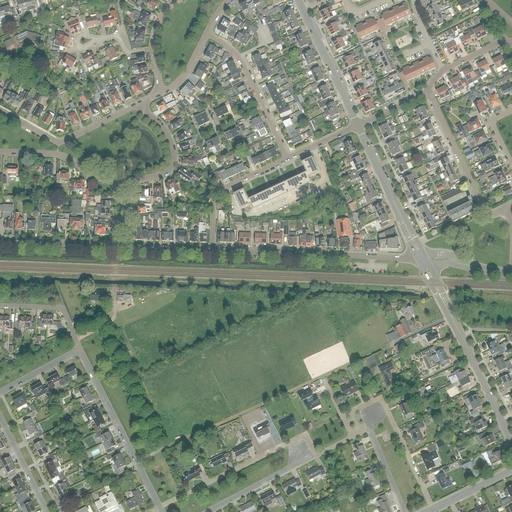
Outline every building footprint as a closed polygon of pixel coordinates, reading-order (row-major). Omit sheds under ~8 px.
[(27,8),(25,1),(21,2),(20,0),(17,1),(19,8),(16,9),(18,16),(22,15),(21,10),(27,8)] [(26,0),(25,1),(27,8),(28,11),(38,8),(36,1),(33,2),(32,0),(26,0)] [(155,0),(144,0),(143,2),(148,5),(150,7),(152,7),(155,9),(156,9),(157,8),(157,7),(159,4),(155,1),(156,0),(155,0)] [(245,2),(249,9),(254,6),(250,0),(245,2)] [(462,0),(460,2),(461,4),(459,5),(462,12),(474,6),(473,4),(474,3),(472,0),(462,0)] [(249,9),(245,2),(245,3),(240,5),(239,4),(243,12),(249,9)] [(403,6),(401,7),(406,17),(411,15),(405,3),(402,4),(403,6)] [(436,3),(429,6),(427,7),(430,12),(441,7),(440,5),(437,6),(436,3)] [(332,10),(330,4),(324,7),(325,10),(320,12),(322,17),(331,12),(330,11),(332,10)] [(2,9),(5,20),(16,17),(14,9),(11,10),(9,6),(6,7),(6,8),(2,9)] [(401,20),(406,17),(401,7),(399,8),(398,6),(395,8),(401,20)] [(441,7),(430,12),(432,17),(441,13),(439,10),(442,9),(441,7)] [(393,11),(391,12),(396,22),(401,20),(395,8),(392,9),(393,11)] [(286,9),(281,12),(282,14),(283,13),(286,19),(294,15),(291,10),(287,11),(286,9)] [(126,10),(124,12),(130,16),(129,17),(133,18),(134,15),(131,13),(126,10)] [(111,17),(108,18),(110,26),(115,25),(114,18),(117,18),(116,11),(110,12),(111,17)] [(391,24),(396,22),(391,12),(389,13),(388,11),(385,12),(391,24)] [(91,18),(93,27),(98,26),(97,19),(100,19),(99,15),(98,13),(98,12),(95,13),(96,15),(90,16),(91,18)] [(140,13),(135,12),(134,15),(149,21),(150,19),(151,18),(151,17),(151,16),(151,15),(143,12),(141,15),(139,15),(140,13)] [(331,12),(322,17),(324,21),(329,19),(331,21),(338,18),(336,15),(333,17),(331,12)] [(382,19),(383,20),(384,22),(385,23),(385,25),(386,27),(387,28),(387,29),(389,28),(388,26),(391,24),(385,12),(382,14),(383,15),(381,16),(382,19)] [(441,13),(432,17),(434,22),(446,16),(445,14),(442,16),(441,13)] [(101,14),(99,15),(100,19),(100,21),(103,21),(105,27),(110,26),(108,18),(103,19),(102,14),(101,14)] [(76,18),(74,18),(72,18),(71,18),(73,22),(76,30),(81,28),(78,22),(81,21),(79,15),(76,16),(76,18)] [(93,27),(91,18),(86,20),(85,15),(82,16),(83,22),(86,22),(87,28),(93,27)] [(149,21),(134,15),(133,18),(137,20),(138,19),(140,20),(138,23),(147,27),(147,26),(148,26),(148,24),(149,21)] [(286,19),(289,25),(297,21),(294,15),(286,19)] [(446,16),(434,22),(437,27),(445,23),(444,20),(447,18),(446,16)] [(70,32),(76,30),(73,22),(71,18),(70,19),(68,21),(66,22),(66,20),(63,21),(65,27),(68,26),(70,32)] [(338,18),(331,21),(332,24),(326,27),(329,31),(338,27),(336,23),(339,22),(338,18)] [(221,25),(228,29),(231,23),(224,19),(225,20),(222,25),(221,25)] [(378,33),(380,32),(379,30),(378,28),(378,27),(377,25),(376,23),(376,22),(374,20),(372,21),(371,19),(369,20),(374,32),(377,31),(378,33)] [(369,34),(374,32),(369,20),(366,21),(366,23),(365,24),(369,34)] [(289,25),(286,26),(285,27),(286,28),(287,28),(290,27),(291,31),(287,33),(288,35),(297,31),(296,29),(299,27),(297,21),(289,25)] [(362,23),(359,25),(364,37),(369,34),(365,24),(363,25),(362,23)] [(482,26),(477,28),(482,38),(486,35),(484,30),(486,28),(483,23),(481,24),(482,26)] [(231,31),(228,29),(221,25),(219,31),(218,30),(225,34),(226,31),(229,33),(231,31)] [(252,25),(251,26),(248,30),(255,34),(257,31),(258,30),(258,28),(252,25)] [(361,38),(364,37),(359,25),(356,26),(357,28),(355,29),(360,41),(362,40),(361,38)] [(338,27),(329,31),(331,36),(337,33),(338,36),(345,33),(343,29),(340,31),(338,27)] [(482,38),(477,28),(473,31),(472,28),(469,30),(472,36),(475,34),(477,40),(482,38)] [(240,43),(246,33),(247,32),(244,30),(241,34),(239,33),(235,40),(240,43)] [(466,36),(464,37),(468,46),(473,44),(469,37),(472,36),(469,30),(464,32),(466,36)] [(22,33),(16,36),(19,42),(20,42),(23,40),(26,41),(26,42),(33,44),(34,42),(40,43),(42,36),(27,32),(22,34),(22,33)] [(57,32),(56,35),(55,40),(68,44),(69,38),(65,37),(65,34),(57,32)] [(246,33),(240,43),(246,46),(251,38),(249,37),(250,36),(246,33)] [(297,43),(305,39),(302,33),(299,35),(297,33),(289,37),(290,40),(295,37),(297,43)] [(345,33),(338,36),(339,39),(332,42),(334,47),(343,42),(342,38),(347,36),(345,33)] [(458,37),(456,38),(459,44),(461,43),(464,48),(468,46),(464,37),(462,33),(459,35),(458,37)] [(450,44),(454,53),(459,51),(456,45),(459,44),(456,38),(454,39),(453,40),(452,38),(448,40),(450,44)] [(11,39),(6,42),(4,43),(4,44),(6,48),(14,44),(11,39)] [(305,39),(297,43),(300,49),(299,50),(300,52),(307,49),(306,46),(308,45),(305,39)] [(68,44),(55,40),(52,48),(59,50),(60,47),(66,49),(68,44)] [(372,51),(384,45),(382,40),(373,44),(374,47),(371,49),(372,51)] [(450,55),(454,53),(450,44),(448,40),(443,42),(443,41),(440,43),(444,51),(447,50),(450,55)] [(343,42),(334,47),(336,51),(342,48),(343,51),(350,48),(349,45),(345,47),(343,42)] [(207,51),(214,55),(215,53),(218,54),(220,50),(210,45),(210,46),(208,51),(207,51)] [(386,50),(384,45),(372,51),(373,53),(376,51),(378,54),(386,50)] [(105,52),(107,57),(115,53),(113,48),(107,51),(105,48),(99,51),(101,54),(105,52)] [(307,49),(300,52),(301,55),(303,54),(305,60),(313,57),(311,51),(309,52),(307,49)] [(377,61),(388,55),(386,50),(378,54),(379,57),(376,59),(377,61)] [(214,55),(207,51),(208,51),(205,56),(204,57),(211,60),(214,55)] [(353,60),(352,58),(356,56),(353,51),(344,56),(345,59),(342,60),(344,64),(353,60)] [(93,67),(97,64),(99,67),(102,66),(97,56),(94,57),(92,53),(87,55),(93,67)] [(118,58),(115,53),(107,57),(110,62),(106,64),(107,66),(113,63),(112,61),(118,58)] [(255,63),(264,58),(267,57),(265,54),(260,56),(259,54),(252,57),(253,57),(255,62),(255,63)] [(62,63),(67,66),(72,58),(67,55),(64,61),(61,59),(58,65),(60,67),(62,63)] [(88,69),(93,67),(87,55),(82,57),(85,63),(82,65),(85,71),(88,69)] [(130,67),(135,66),(134,64),(142,62),(146,61),(144,55),(137,57),(137,60),(127,62),(130,67)] [(391,60),(388,55),(377,61),(378,63),(381,61),(382,64),(391,60)] [(501,56),(496,58),(501,67),(505,65),(501,56)] [(313,57),(305,60),(308,66),(307,67),(308,70),(315,66),(314,63),(316,62),(313,57)] [(428,57),(425,58),(431,70),(434,69),(435,71),(437,70),(431,58),(429,59),(428,57)] [(76,60),(72,58),(67,66),(66,68),(71,70),(70,72),(75,75),(78,69),(73,66),(76,60)] [(264,58),(255,63),(258,68),(257,68),(268,64),(269,63),(268,60),(266,61),(264,58)] [(426,73),(431,70),(425,58),(422,60),(423,62),(421,63),(426,73)] [(498,73),(502,70),(501,67),(496,58),(492,60),(494,66),(492,67),(495,73),(497,71),(498,73)] [(227,68),(228,70),(236,67),(235,67),(233,61),(230,63),(228,59),(226,60),(224,62),(221,64),(222,66),(224,70),(227,68)] [(359,66),(357,64),(359,63),(358,62),(355,61),(354,62),(353,60),(344,64),(346,69),(347,68),(352,66),(353,69),(359,66)] [(382,70),(393,65),(391,60),(382,64),(384,67),(381,68),(382,70)] [(485,61),(481,63),(485,72),(487,75),(491,73),(492,74),(495,73),(492,67),(489,68),(485,61)] [(418,62),(415,63),(421,75),(426,73),(421,63),(419,63),(418,62)] [(198,69),(208,74),(208,73),(206,71),(207,68),(208,68),(209,65),(205,63),(203,66),(200,64),(200,65),(201,65),(198,69)] [(416,77),(421,75),(415,63),(412,64),(413,66),(411,67),(416,77)] [(479,71),(477,72),(479,77),(482,76),(481,74),(485,72),(481,63),(476,65),(479,71)] [(268,64),(257,68),(258,69),(258,68),(260,74),(267,71),(270,69),(268,64)] [(349,74),(351,79),(360,75),(358,70),(363,68),(362,65),(359,66),(353,69),(354,72),(349,74)] [(395,70),(393,65),(382,70),(383,72),(385,71),(387,74),(395,70)] [(310,79),(314,77),(321,74),(319,68),(317,69),(315,66),(308,70),(309,72),(311,72),(312,75),(308,76),(310,79)] [(408,66),(405,68),(411,80),(416,77),(411,67),(409,68),(408,66)] [(230,73),(231,76),(238,72),(238,73),(235,67),(236,67),(228,70),(226,71),(227,74),(230,73)] [(408,81),(411,80),(405,68),(403,69),(403,71),(401,72),(402,72),(403,74),(403,76),(404,78),(405,80),(406,82),(407,84),(407,85),(409,84),(408,81)] [(471,68),(467,70),(471,79),(476,77),(477,79),(479,77),(477,72),(474,73),(471,68)] [(208,74),(198,69),(198,70),(197,70),(198,70),(195,76),(194,75),(194,76),(201,79),(204,74),(207,75),(208,74)] [(267,71),(260,74),(261,74),(263,79),(262,80),(270,77),(273,75),(270,69),(267,71)] [(466,80),(463,81),(466,87),(469,86),(468,84),(473,82),(471,79),(467,70),(462,72),(466,80)] [(233,79),(234,81),(234,82),(238,79),(241,78),(240,78),(238,73),(238,72),(231,76),(228,77),(229,81),(233,79)] [(312,89),(322,84),(320,81),(324,79),(321,74),(314,77),(316,83),(310,86),(312,89)] [(146,75),(142,77),(141,75),(136,76),(138,81),(139,80),(143,87),(146,85),(147,88),(151,86),(146,75)] [(360,75),(351,79),(353,83),(359,81),(360,84),(366,81),(364,75),(361,77),(360,75)] [(510,75),(504,78),(499,80),(500,84),(511,78),(510,75)] [(466,87),(463,81),(461,82),(458,77),(454,79),(460,91),(464,89),(464,88),(466,87)] [(131,87),(135,95),(135,94),(136,95),(138,95),(138,93),(141,91),(135,79),(131,81),(133,86),(131,87)] [(369,79),(366,81),(360,84),(361,86),(354,90),(356,94),(366,90),(365,88),(372,84),(369,79)] [(453,89),(450,90),(453,96),(456,95),(455,93),(460,91),(454,79),(449,81),(453,89)] [(116,86),(114,80),(111,81),(113,86),(110,88),(117,104),(118,104),(119,104),(120,104),(120,103),(121,102),(116,90),(116,91),(114,87),(116,86)] [(400,93),(405,91),(401,83),(399,84),(397,81),(395,82),(400,93)] [(6,89),(9,90),(3,99),(10,104),(15,95),(10,92),(11,89),(10,89),(13,84),(10,82),(6,89)] [(392,87),(396,96),(400,93),(395,82),(393,83),(394,86),(392,87)] [(184,88),(190,93),(193,96),(195,93),(193,91),(195,89),(189,83),(189,84),(185,88),(185,87),(184,88)] [(273,84),(269,86),(266,87),(267,87),(269,92),(269,93),(276,90),(278,88),(277,85),(274,86),(273,84)] [(318,96),(328,91),(326,85),(323,87),(322,84),(312,89),(313,91),(318,89),(320,93),(317,94),(318,96)] [(486,87),(489,92),(496,107),(500,105),(495,94),(494,93),(493,93),(492,90),(496,89),(493,84),(486,87)] [(511,84),(511,85),(510,84),(501,88),(504,96),(511,93),(511,94),(511,84)] [(235,90),(237,96),(240,95),(247,91),(244,86),(245,86),(245,85),(242,87),(237,89),(235,90)] [(385,87),(391,98),(396,96),(392,87),(389,89),(387,86),(385,87)] [(453,96),(450,90),(448,92),(445,86),(440,88),(445,98),(449,95),(450,97),(453,96)] [(120,89),(126,100),(129,99),(131,99),(131,98),(131,97),(126,87),(120,89)] [(391,98),(385,87),(383,88),(385,91),(382,92),(386,100),(391,98)] [(117,104),(110,88),(106,89),(108,94),(113,106),(114,106),(115,106),(116,106),(116,105),(117,104)] [(193,96),(190,93),(184,88),(185,88),(180,92),(185,98),(188,95),(190,98),(193,96)] [(445,98),(440,88),(436,91),(440,100),(445,98)] [(271,98),(279,95),(276,90),(269,93),(272,98),(271,98)] [(358,99),(364,96),(365,99),(371,96),(370,93),(368,94),(366,90),(356,94),(358,99)] [(247,91),(240,95),(243,100),(250,97),(249,97),(247,92),(247,91)] [(319,106),(329,102),(327,99),(331,97),(328,91),(318,96),(317,97),(318,100),(322,98),(323,101),(318,103),(319,106)] [(473,93),(475,97),(483,112),(486,111),(484,106),(484,105),(483,104),(481,100),(480,99),(482,98),(480,94),(478,95),(476,91),(473,93)] [(19,98),(15,95),(10,104),(18,108),(22,100),(25,102),(29,95),(25,92),(23,95),(21,94),(19,97),(19,98)] [(487,97),(487,98),(492,109),(496,107),(489,92),(486,93),(487,96),(487,97)] [(475,97),(473,93),(467,96),(469,101),(472,99),(474,104),(476,107),(476,109),(477,110),(479,114),(483,112),(475,97)] [(101,106),(103,110),(103,111),(106,111),(107,109),(107,108),(109,107),(106,100),(106,101),(104,95),(100,97),(103,102),(100,103),(100,104),(100,105),(101,106)] [(274,104),(281,101),(279,95),(271,98),(271,99),(272,98),(274,104)] [(250,97),(243,100),(245,106),(253,103),(253,102),(252,103),(249,97),(250,97)] [(26,102),(22,110),(23,110),(23,111),(24,112),(25,111),(29,113),(33,106),(32,105),(34,102),(31,100),(29,104),(26,102)] [(91,111),(93,116),(94,115),(95,116),(96,115),(99,113),(93,100),(90,102),(92,107),(90,108),(90,109),(90,110),(90,111),(91,111)] [(363,109),(372,104),(370,100),(361,104),(363,109)] [(175,101),(166,105),(165,103),(164,103),(161,104),(162,104),(158,106),(158,107),(158,108),(159,108),(159,109),(161,112),(167,108),(176,104),(175,101)] [(287,105),(286,105),(285,102),(282,103),(281,101),(274,104),(277,109),(277,110),(284,107),(287,105)] [(69,107),(70,109),(66,112),(73,126),(74,127),(78,125),(77,124),(79,122),(74,112),(73,111),(76,109),(73,102),(69,104),(70,106),(69,107)] [(329,102),(319,106),(320,109),(326,106),(328,110),(324,111),(325,114),(336,108),(334,102),(330,104),(329,102)] [(220,109),(218,104),(217,103),(214,105),(216,110),(214,112),(216,116),(217,119),(218,119),(217,118),(223,116),(220,109)] [(291,113),(288,107),(287,104),(286,105),(287,105),(284,107),(277,110),(280,115),(279,116),(284,114),(285,116),(291,113)] [(372,104),(363,109),(365,113),(377,108),(375,105),(373,106),(372,104)] [(83,121),(84,120),(85,121),(86,120),(90,118),(86,111),(85,111),(83,105),(79,107),(82,113),(80,114),(83,121)] [(37,108),(32,116),(39,120),(44,112),(43,111),(44,109),(40,106),(38,109),(37,108)] [(220,109),(223,116),(223,115),(228,113),(229,114),(225,106),(220,109)] [(416,117),(426,113),(423,107),(415,110),(415,111),(416,110),(417,113),(415,114),(416,117)] [(326,117),(329,116),(331,121),(339,118),(337,115),(339,114),(336,108),(325,114),(326,117)] [(168,121),(169,122),(175,117),(173,115),(176,113),(173,110),(170,111),(164,116),(166,119),(165,119),(168,122),(168,121)] [(199,114),(204,125),(204,124),(209,122),(210,123),(210,122),(205,112),(201,114),(201,113),(199,114)] [(47,114),(43,122),(49,126),(53,118),(54,115),(50,113),(49,115),(47,114)] [(428,118),(426,113),(416,117),(413,119),(415,121),(417,120),(419,122),(420,126),(426,123),(425,120),(429,118),(428,118)] [(204,125),(199,114),(197,115),(198,115),(194,117),(198,128),(199,128),(198,127),(204,124),(204,125)] [(57,121),(56,130),(64,131),(65,122),(68,123),(66,116),(63,116),(63,118),(58,118),(58,122),(57,121)] [(255,126),(262,123),(261,123),(259,118),(260,117),(250,121),(251,123),(250,124),(251,128),(252,127),(255,126)] [(178,121),(178,120),(175,122),(176,122),(171,124),(174,130),(181,127),(180,124),(182,123),(181,119),(178,121)] [(286,128),(293,125),(295,124),(293,119),(290,120),(290,119),(282,123),(283,123),(286,128),(285,128),(286,128)] [(308,122),(310,128),(313,133),(318,131),(315,125),(313,126),(312,124),(314,123),(313,121),(312,120),(308,122)] [(464,131),(479,124),(477,120),(473,122),(472,122),(470,123),(467,125),(463,127),(461,123),(455,126),(459,133),(464,131)] [(256,130),(258,132),(265,129),(265,128),(264,129),(262,123),(255,126),(252,127),(254,131),(256,130)] [(425,131),(423,131),(422,132),(423,134),(425,134),(434,129),(431,124),(427,125),(426,123),(420,126),(422,128),(423,128),(424,128),(425,131)] [(382,133),(393,128),(391,125),(388,127),(387,124),(379,128),(382,133)] [(481,127),(479,124),(464,131),(465,134),(471,132),(474,131),(476,130),(476,129),(481,127)] [(189,130),(188,130),(188,128),(189,128),(187,125),(182,128),(184,132),(178,135),(179,137),(178,137),(178,138),(178,139),(178,140),(179,141),(187,138),(186,135),(190,133),(189,130)] [(288,134),(295,131),(293,125),(286,128),(286,129),(286,128),(289,134),(288,134)] [(230,131),(233,138),(236,143),(239,141),(237,137),(239,136),(236,128),(235,128),(236,129),(230,132),(230,131)] [(394,131),(393,128),(382,133),(384,139),(388,137),(390,140),(395,138),(399,136),(397,133),(392,135),(391,132),(394,131)] [(265,129),(258,132),(255,133),(258,138),(259,138),(260,141),(265,138),(264,136),(268,134),(267,134),(264,129),(265,129)] [(291,140),(298,136),(299,136),(300,135),(298,129),(295,131),(288,134),(289,134),(291,139),(291,140)] [(436,135),(434,129),(425,134),(423,134),(425,137),(427,135),(429,138),(428,138),(429,138),(427,139),(422,142),(424,145),(434,140),(433,137),(437,135),(436,135)] [(233,138),(230,131),(230,132),(225,134),(224,133),(224,134),(228,141),(233,138)] [(466,141),(467,145),(485,136),(483,132),(479,135),(478,134),(476,136),(473,137),(474,138),(471,139),(470,136),(465,138),(464,138),(466,141)] [(298,136),(291,140),(294,145),(293,145),(293,146),(301,142),(300,142),(302,141),(299,136),(298,136)] [(485,136),(467,145),(469,147),(471,146),(471,147),(477,144),(477,145),(480,143),(482,143),(482,142),(487,140),(485,136)] [(217,152),(219,151),(220,151),(218,146),(220,144),(217,137),(217,138),(212,140),(211,140),(217,152)] [(387,145),(390,150),(397,147),(395,141),(396,140),(395,138),(390,140),(391,143),(387,145)] [(197,142),(196,139),(193,140),(185,142),(185,145),(180,146),(182,152),(190,150),(189,147),(196,145),(195,142),(197,142)] [(217,152),(211,140),(211,141),(206,143),(205,142),(209,150),(211,149),(214,154),(217,152)] [(352,140),(344,144),(346,149),(354,146),(352,140)] [(434,140),(424,145),(425,147),(430,145),(431,145),(432,145),(433,147),(430,149),(431,151),(433,151),(434,150),(442,146),(439,141),(439,140),(435,142),(434,140)] [(397,147),(390,150),(392,156),(396,155),(398,157),(403,155),(402,152),(403,152),(400,145),(397,147)] [(476,156),(491,149),(489,145),(485,147),(484,147),(483,148),(480,150),(474,153),(476,156)] [(267,148),(269,151),(272,158),(277,155),(278,156),(273,146),(271,147),(271,146),(267,148)] [(354,146),(346,149),(348,155),(346,156),(348,158),(351,157),(356,154),(355,153),(356,152),(355,152),(357,151),(354,146)] [(444,152),(442,146),(434,150),(433,151),(434,153),(435,152),(437,155),(435,156),(435,157),(433,158),(434,161),(442,157),(441,154),(445,152),(444,152)] [(269,151),(267,148),(265,149),(266,152),(263,154),(266,161),(266,160),(272,158),(269,151)] [(493,152),(491,149),(476,156),(477,160),(483,157),(486,156),(488,155),(489,155),(493,152)] [(464,154),(467,160),(471,159),(470,158),(475,156),(472,151),(464,154)] [(260,155),(257,156),(261,163),(266,160),(266,161),(263,154),(262,153),(260,154),(260,155)] [(353,162),(354,166),(362,162),(359,157),(357,157),(356,154),(351,157),(348,158),(346,159),(348,164),(353,162)] [(404,158),(403,155),(398,157),(399,160),(395,162),(398,168),(406,164),(403,158),(404,158)] [(189,156),(189,158),(183,158),(182,164),(194,166),(194,163),(196,163),(197,160),(199,160),(201,158),(200,156),(189,156)] [(261,163),(257,156),(252,159),(255,167),(255,166),(260,163),(261,163)] [(447,165),(450,164),(447,158),(447,157),(443,159),(442,157),(434,161),(433,161),(434,164),(440,161),(443,167),(447,165)] [(306,171),(306,173),(307,175),(308,177),(309,177),(318,173),(312,158),(302,163),(304,169),(303,170),(304,172),(306,171)] [(482,169),(497,161),(495,158),(490,160),(488,161),(480,165),(482,169)] [(236,166),(240,173),(245,170),(245,171),(246,171),(241,160),(237,162),(239,165),(236,166)] [(497,161),(482,169),(483,172),(477,175),(479,178),(486,174),(485,172),(492,168),(494,168),(494,167),(499,165),(497,161)] [(351,172),(354,177),(363,172),(362,169),(365,168),(362,162),(354,166),(356,170),(351,172)] [(408,170),(406,164),(398,168),(400,173),(404,172),(406,175),(411,172),(410,169),(408,170)] [(443,167),(445,173),(453,169),(450,164),(447,165),(443,167)] [(49,166),(44,166),(44,177),(53,177),(53,169),(53,167),(51,167),(50,166),(49,166)] [(234,176),(231,169),(230,166),(227,167),(228,170),(225,171),(228,178),(234,176)] [(231,169),(234,176),(234,175),(239,173),(240,173),(236,166),(231,169)] [(18,174),(18,168),(6,167),(6,174),(10,174),(10,176),(16,177),(16,174),(18,174)] [(177,175),(177,176),(184,180),(183,181),(188,184),(192,179),(198,182),(201,178),(193,172),(192,175),(182,168),(180,171),(179,171),(177,174),(177,175)] [(453,169),(445,173),(443,174),(445,180),(455,175),(453,169)] [(219,173),(219,174),(218,174),(217,172),(212,174),(215,182),(221,179),(223,182),(223,181),(228,178),(228,179),(229,178),(228,178),(225,171),(225,170),(219,173)] [(490,183),(504,176),(502,170),(494,174),(495,176),(488,179),(490,183)] [(68,183),(68,182),(69,182),(69,179),(70,177),(69,176),(69,172),(68,171),(67,171),(66,172),(59,172),(59,174),(57,174),(57,177),(57,184),(61,184),(61,181),(64,181),(64,182),(65,182),(68,183)] [(361,184),(362,183),(370,179),(367,174),(364,175),(363,172),(354,177),(351,178),(352,181),(359,178),(361,181),(359,181),(361,184)] [(411,172),(406,175),(407,177),(403,179),(406,185),(414,181),(411,175),(412,175),(411,172)] [(295,187),(296,190),(311,183),(309,177),(308,177),(307,175),(306,173),(300,176),(300,174),(297,175),(298,177),(292,180),(293,182),(294,185),(295,187)] [(458,180),(455,175),(445,180),(446,182),(449,180),(450,183),(448,184),(450,187),(456,185),(454,182),(458,180)] [(507,181),(504,176),(490,183),(492,186),(498,183),(499,185),(507,181)] [(176,193),(178,192),(180,191),(178,187),(179,186),(177,182),(176,183),(174,179),(174,180),(173,179),(172,180),(171,181),(170,182),(176,193)] [(370,179),(362,183),(365,189),(373,185),(370,179)] [(74,181),(74,185),(72,185),(72,191),(74,191),(75,190),(84,190),(85,188),(85,187),(84,186),(84,181),(82,180),(81,180),(79,181),(74,181)] [(289,195),(288,193),(296,190),(295,187),(294,185),(293,182),(292,180),(286,182),(285,181),(283,182),(283,184),(277,186),(278,189),(280,191),(281,194),(282,196),(287,194),(288,195),(289,195)] [(416,180),(414,181),(406,185),(408,190),(416,187),(415,184),(417,183),(416,180)] [(169,191),(171,194),(171,196),(170,196),(172,200),(177,197),(175,194),(176,193),(170,182),(168,183),(167,182),(166,183),(166,184),(165,184),(167,187),(166,188),(168,192),(169,191)] [(365,196),(368,195),(376,191),(373,185),(365,189),(366,192),(364,193),(365,196)] [(266,201),(267,203),(282,196),(281,194),(280,191),(278,189),(277,186),(271,189),(270,188),(268,189),(269,190),(263,193),(264,196),(265,198),(266,201)] [(503,186),(497,189),(499,193),(502,191),(505,197),(511,193),(511,191),(510,187),(504,189),(503,186)] [(419,192),(416,187),(408,190),(411,196),(419,192)] [(487,187),(481,190),(484,196),(491,192),(490,189),(488,190),(487,187)] [(153,203),(153,197),(150,197),(150,190),(147,190),(147,191),(145,191),(145,189),(139,189),(139,190),(138,190),(138,192),(139,192),(139,197),(140,197),(140,199),(150,199),(150,203),(153,203)] [(246,196),(244,190),(234,195),(240,209),(250,205),(249,202),(248,200),(248,198),(249,198),(248,195),(246,196)] [(376,191),(368,195),(370,200),(369,201),(370,204),(376,201),(374,199),(378,197),(376,191)] [(419,192),(411,196),(414,202),(418,200),(419,203),(428,199),(427,196),(422,198),(420,195),(424,194),(422,191),(419,192)] [(250,205),(253,210),(267,203),(266,201),(265,198),(264,196),(263,193),(257,196),(256,195),(253,196),(254,197),(248,200),(249,202),(250,205)] [(205,195),(201,200),(208,205),(210,199),(205,195)] [(96,205),(96,208),(110,208),(110,202),(108,202),(108,198),(102,197),(102,205),(96,205)] [(470,202),(456,209),(448,213),(453,223),(476,212),(471,202),(472,201),(470,197),(468,198),(470,202)] [(71,218),(71,226),(73,226),(73,230),(80,231),(80,229),(82,229),(83,227),(83,220),(77,219),(77,214),(81,215),(81,201),(72,201),(71,218)] [(426,204),(425,201),(420,204),(421,207),(418,208),(421,214),(428,210),(426,205),(426,204)] [(376,202),(371,205),(372,208),(373,207),(376,213),(384,209),(381,203),(377,205),(376,202)] [(145,204),(144,206),(138,206),(137,213),(146,213),(146,212),(150,213),(150,207),(154,207),(154,205),(145,204)] [(3,205),(2,205),(2,211),(2,219),(5,219),(4,229),(5,229),(5,230),(11,230),(11,229),(12,229),(12,219),(14,219),(14,213),(13,213),(13,205),(3,205)] [(110,208),(96,208),(96,210),(98,210),(98,214),(99,214),(99,218),(105,218),(106,215),(110,215),(110,208)] [(384,209),(376,213),(379,218),(387,215),(384,209)] [(431,216),(428,210),(421,214),(423,219),(431,216)] [(15,218),(15,229),(18,229),(18,230),(21,230),(21,229),(22,229),(22,228),(24,228),(25,223),(22,223),(22,221),(22,218),(19,218),(19,214),(16,214),(16,218),(15,218)] [(59,218),(59,220),(58,220),(57,232),(61,232),(61,230),(65,230),(65,225),(66,225),(66,221),(69,221),(69,214),(63,214),(63,218),(59,218)] [(387,215),(379,218),(377,219),(378,222),(380,221),(382,224),(380,225),(381,228),(388,225),(387,222),(390,220),(387,215)] [(49,218),(41,217),(41,224),(43,224),(42,229),(43,229),(43,231),(46,232),(46,230),(51,230),(51,232),(51,224),(55,224),(56,216),(49,216),(49,218)] [(432,219),(431,216),(423,219),(426,225),(436,220),(434,218),(432,219)] [(336,220),(339,238),(352,236),(348,219),(336,220)] [(92,227),(95,227),(95,235),(100,235),(105,236),(105,235),(107,235),(107,231),(105,231),(105,226),(108,226),(108,228),(111,228),(112,222),(108,221),(108,223),(105,223),(105,220),(99,220),(99,222),(96,222),(96,221),(92,221),(92,227)] [(437,223),(436,220),(426,225),(428,230),(428,231),(436,227),(435,224),(437,223)] [(379,240),(397,234),(395,227),(378,235),(379,240)] [(191,238),(191,242),(197,242),(197,237),(198,237),(198,229),(194,228),(194,233),(191,232),(191,233),(190,233),(190,238),(191,238)] [(288,235),(288,240),(289,240),(289,246),(296,246),(297,236),(296,236),(296,233),(288,233),(288,229),(285,229),(284,235),(288,235)] [(177,232),(176,242),(187,242),(187,232),(177,232)] [(336,248),(337,233),(332,232),(332,238),(328,237),(327,247),(336,248)] [(360,236),(358,235),(354,235),(354,240),(354,249),(359,249),(360,241),(362,241),(362,239),(362,234),(360,234),(360,236)] [(397,234),(379,240),(379,241),(379,246),(399,244),(397,234)] [(340,238),(340,242),(340,248),(349,249),(350,241),(348,241),(348,239),(340,238)] [(96,292),(90,292),(89,301),(103,302),(103,291),(96,291),(96,292)] [(406,317),(407,320),(413,318),(412,315),(414,314),(411,307),(407,309),(406,307),(401,309),(405,318),(406,317)] [(43,325),(47,326),(47,315),(41,315),(41,320),(38,320),(38,327),(43,328),(43,325)] [(53,316),(47,315),(47,326),(53,326),(56,326),(58,330),(63,328),(61,322),(53,322),(53,316)] [(4,317),(3,327),(7,327),(7,329),(12,330),(13,322),(10,322),(10,317),(4,317)] [(25,328),(25,317),(19,317),(19,323),(16,322),(16,330),(21,330),(21,328),(25,328)] [(25,317),(25,328),(29,328),(29,330),(34,330),(34,323),(31,323),(32,318),(25,317)] [(402,324),(400,325),(396,327),(393,328),(395,332),(387,336),(390,343),(412,333),(405,319),(401,321),(402,324)] [(425,334),(421,336),(423,340),(426,338),(428,343),(430,342),(430,343),(435,341),(435,340),(439,338),(438,337),(439,336),(439,335),(438,335),(438,334),(437,334),(436,334),(435,332),(434,333),(433,331),(428,333),(427,333),(425,334)] [(497,348),(500,346),(498,343),(497,343),(495,338),(490,340),(491,343),(487,345),(489,351),(497,348)] [(442,343),(429,349),(420,353),(422,358),(425,356),(432,369),(439,366),(438,364),(441,363),(442,365),(449,362),(443,350),(445,349),(442,343)] [(398,356),(399,356),(404,353),(400,345),(395,347),(398,356)] [(497,348),(489,351),(492,356),(493,355),(494,359),(503,355),(505,354),(502,346),(500,346),(497,348)] [(497,367),(505,363),(503,360),(505,359),(503,355),(494,359),(495,361),(494,361),(497,367)] [(373,356),(367,358),(371,367),(377,364),(373,356)] [(503,373),(509,371),(511,369),(511,367),(509,361),(505,363),(497,367),(499,372),(502,370),(503,373)] [(381,375),(382,375),(385,382),(384,382),(387,387),(395,383),(390,371),(394,370),(391,362),(378,368),(381,375)] [(69,375),(65,378),(67,383),(72,380),(71,377),(78,373),(74,367),(66,371),(69,375)] [(459,381),(467,377),(464,371),(459,374),(458,371),(459,370),(451,374),(455,383),(459,381)] [(500,378),(504,385),(511,381),(509,375),(511,374),(509,371),(503,373),(501,374),(502,377),(500,378)] [(49,379),(50,381),(47,383),(51,389),(55,387),(54,384),(58,382),(61,387),(67,383),(65,378),(60,380),(57,374),(49,379)] [(467,377),(459,381),(461,387),(458,389),(460,392),(466,388),(465,385),(470,383),(467,377)] [(340,388),(345,397),(359,391),(354,381),(340,388)] [(36,398),(47,393),(48,395),(51,393),(47,385),(42,388),(40,383),(31,388),(36,398)] [(83,398),(90,394),(87,388),(83,389),(82,386),(74,390),(76,394),(79,392),(83,398)] [(313,399),(312,396),(310,393),(312,393),(309,388),(298,394),(300,398),(302,398),(302,399),(303,399),(304,400),(303,401),(308,411),(321,405),(317,397),(313,399)] [(21,394),(12,399),(17,409),(26,404),(21,394)] [(90,394),(83,398),(86,404),(82,406),(84,410),(92,406),(90,403),(93,401),(90,394)] [(467,399),(470,405),(479,401),(476,395),(471,397),(469,395),(463,398),(464,401),(467,399)] [(479,401),(470,405),(473,411),(470,412),(471,415),(478,412),(477,409),(482,407),(479,401)] [(409,402),(399,406),(404,416),(411,413),(408,406),(410,405),(409,402)] [(92,412),(90,408),(84,411),(87,418),(90,422),(93,421),(101,416),(98,410),(92,412)] [(24,423),(27,429),(34,426),(31,419),(35,417),(32,413),(25,417),(27,421),(24,423)] [(290,418),(279,423),(283,432),(294,426),(297,425),(295,420),(292,415),(289,416),(290,418)] [(95,434),(101,430),(100,427),(105,424),(101,416),(93,421),(96,425),(92,427),(95,434)] [(481,420),(479,416),(469,421),(471,425),(474,424),(477,431),(487,426),(485,421),(484,419),(481,420)] [(262,426),(253,430),(258,438),(263,436),(269,433),(267,428),(270,427),(267,421),(261,424),(262,426)] [(416,429),(410,432),(415,444),(423,440),(419,429),(424,427),(422,422),(415,425),(416,429)] [(36,439),(38,437),(42,435),(40,431),(37,432),(34,426),(27,429),(30,436),(33,434),(36,439)] [(99,438),(102,444),(113,439),(109,432),(106,434),(104,429),(101,430),(95,434),(93,435),(96,439),(99,438)] [(487,431),(478,436),(480,440),(482,439),(486,446),(495,442),(492,435),(489,436),(487,431)] [(116,446),(113,439),(102,444),(107,454),(114,450),(113,447),(116,446)] [(443,440),(436,443),(438,448),(445,445),(443,440)] [(37,451),(46,447),(42,441),(34,445),(37,451)] [(246,449),(249,448),(252,446),(250,441),(247,443),(247,442),(239,446),(239,448),(233,451),(236,457),(248,451),(246,449)] [(358,462),(368,458),(363,446),(361,447),(359,443),(353,446),(355,449),(356,449),(357,452),(354,453),(358,462)] [(46,447),(37,451),(40,457),(44,456),(46,460),(48,459),(53,456),(52,454),(49,455),(46,447)] [(494,448),(488,451),(486,452),(488,457),(487,457),(491,465),(503,460),(499,451),(496,453),(494,448)] [(222,453),(223,454),(211,460),(214,467),(223,463),(223,464),(226,462),(225,459),(228,457),(225,451),(222,453)] [(435,466),(433,463),(432,461),(438,458),(435,451),(429,453),(426,455),(422,456),(421,457),(427,470),(435,466)] [(115,464),(123,460),(120,454),(117,456),(115,452),(106,456),(109,460),(112,459),(115,464)] [(50,463),(47,464),(45,465),(48,473),(60,467),(58,462),(57,462),(54,456),(53,456),(48,459),(50,463)] [(1,459),(0,459),(0,462),(3,468),(13,464),(10,457),(3,460),(2,461),(1,459)] [(123,460),(115,464),(118,469),(114,471),(117,476),(125,471),(123,467),(126,466),(123,460)] [(469,460),(460,464),(462,468),(471,464),(469,460)] [(13,464),(3,468),(7,476),(9,479),(16,475),(15,472),(14,471),(16,470),(13,464)] [(195,468),(190,470),(191,471),(184,475),(188,481),(200,476),(199,473),(201,472),(200,468),(198,466),(195,467),(195,468)] [(319,469),(318,466),(305,473),(309,480),(320,474),(321,476),(325,474),(322,467),(319,469)] [(60,467),(48,473),(52,480),(55,478),(57,482),(64,478),(65,478),(60,467)] [(368,476),(369,479),(365,481),(368,489),(379,485),(374,473),(372,474),(371,470),(365,473),(367,476),(368,476)] [(449,479),(446,480),(443,473),(436,476),(436,477),(435,477),(437,482),(438,481),(442,489),(451,485),(449,479)] [(9,479),(8,479),(11,484),(13,483),(16,489),(23,485),(20,479),(18,480),(16,475),(9,479)] [(55,487),(58,494),(66,489),(63,483),(62,482),(65,481),(64,478),(57,482),(59,485),(55,487)] [(294,479),(282,485),(286,492),(288,496),(296,491),(294,488),(298,486),(298,487),(302,485),(298,479),(295,481),(294,479)] [(18,493),(15,495),(19,504),(27,500),(28,500),(24,492),(26,491),(23,485),(16,489),(18,493)] [(511,485),(506,488),(507,489),(505,489),(504,490),(504,491),(504,492),(507,498),(501,501),(500,502),(500,503),(502,507),(511,503),(511,502),(511,485)] [(66,489),(58,494),(61,500),(69,495),(66,489)] [(134,498),(125,502),(129,510),(144,503),(141,498),(142,498),(138,489),(132,493),(134,498)] [(78,491),(70,495),(73,500),(80,496),(78,491)] [(260,497),(264,504),(275,498),(272,491),(260,497)] [(109,496),(95,503),(99,511),(118,511),(116,507),(119,506),(112,492),(108,494),(109,496)] [(378,511),(390,511),(389,508),(387,502),(384,502),(383,499),(381,500),(377,502),(379,505),(380,505),(381,507),(377,509),(378,511)] [(19,504),(17,505),(19,509),(21,508),(23,511),(35,511),(31,502),(30,503),(28,504),(27,500),(19,504)] [(240,508),(241,511),(250,511),(256,509),(252,502),(240,508)]
